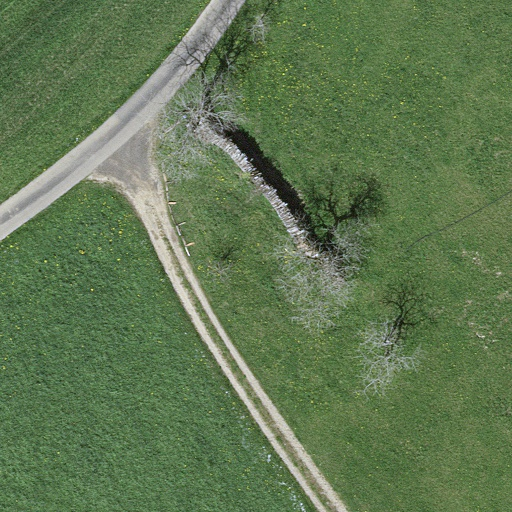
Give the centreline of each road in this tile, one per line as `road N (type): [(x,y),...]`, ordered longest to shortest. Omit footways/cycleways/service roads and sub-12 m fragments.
road 1 (track): [(115,134),(227,360),(334,511)]
road 2 (unclassified): [(0,223),(115,134),(232,0)]
